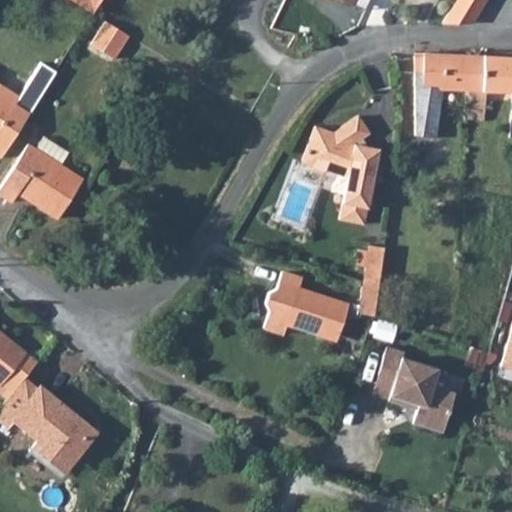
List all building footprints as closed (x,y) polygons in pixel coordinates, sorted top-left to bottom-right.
[(75,0),(92,11),(99,0),(75,0)] [(485,0),(455,0),(441,24),(472,23),(485,0)] [(90,42),(113,57),(129,33),(105,19),(90,42)] [(431,89),(467,91),(469,55),(405,52),(403,87),(405,88),(402,135),(419,136),(418,161),(429,162),(434,97),(430,97),(431,89)] [(484,90),(510,91),(511,57),(469,55),(467,91),(466,119),(483,119),(484,90)] [(0,157),(2,159),(31,113),(0,94),(0,157)] [(355,115),(329,131),(312,125),(299,161),(321,170),(322,168),(343,176),(335,218),(359,223),(373,148),(360,145),(356,139),(366,132),(355,115)] [(31,143),(0,192),(17,202),(23,193),(26,186),(49,200),(45,206),(63,217),(87,177),(65,164),(73,151),(47,135),(39,148),(31,143)] [(49,200),(26,186),(23,193),(45,206),(49,200)] [(383,247),(364,246),(362,263),(381,265),(383,247)] [(378,288),(381,265),(362,263),(360,282),(378,288)] [(336,333),(347,303),(298,286),(302,276),(282,269),(276,286),(268,289),(264,300),(268,308),(263,324),(283,331),(286,321),(321,333),(322,327),(336,333)] [(360,282),(357,312),(374,314),(378,288),(360,282)] [(376,336),(395,341),(398,326),(380,321),(376,336)] [(511,325),(499,365),(511,369),(511,325)] [(0,391),(8,397),(29,369),(38,359),(0,330),(0,391)] [(347,336),(339,363),(355,368),(365,342),(347,336)] [(384,345),(376,374),(392,378),(388,397),(387,400),(409,405),(410,400),(418,402),(414,420),(443,428),(454,389),(447,386),(450,373),(435,369),(435,366),(399,356),(400,350),(384,345)] [(18,412),(75,456),(99,423),(41,377),(41,378),(29,369),(8,397),(1,406),(14,418),(18,412)] [(371,393),(388,397),(392,378),(376,374),(371,393)]
